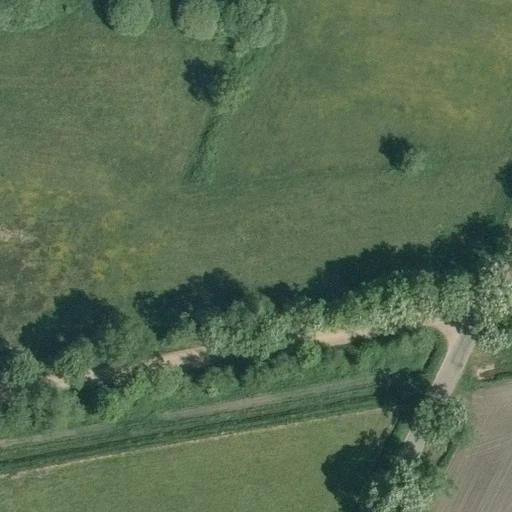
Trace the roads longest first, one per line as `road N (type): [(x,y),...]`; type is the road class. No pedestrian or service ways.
road 1 (track): [(0,390),(484,303)]
road 2 (unclassified): [(383,511),(511,248)]
